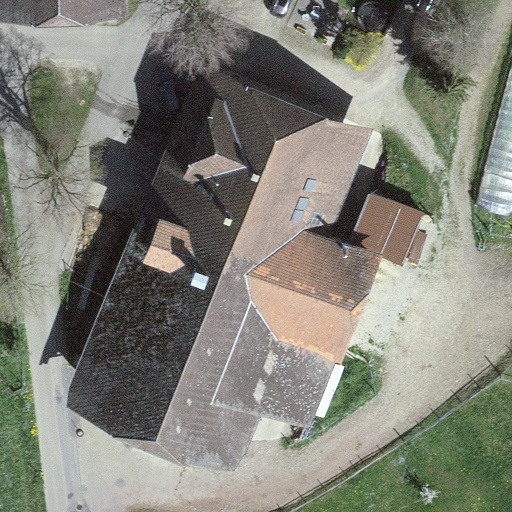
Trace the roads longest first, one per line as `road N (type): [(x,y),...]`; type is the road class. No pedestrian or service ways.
road 1 (track): [(65,491),(228,491),(385,422),(442,308),(444,187),(375,87),(261,41),(148,37)]
road 2 (track): [(68,511),(50,391),(156,0)]
road 3 (track): [(0,88),(27,179),(50,391)]
road 4 (track): [(0,47),(61,49),(141,67)]
